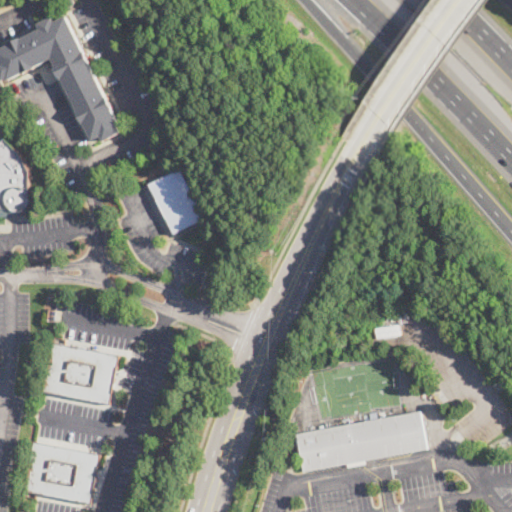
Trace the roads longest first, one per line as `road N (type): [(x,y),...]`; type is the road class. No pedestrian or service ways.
road 1 (secondary): [(361,154),(290,295),(206,511)]
road 2 (motorway): [(354,0),(511,160)]
road 3 (secondary): [(361,154),(463,0)]
road 4 (motorway): [(308,0),(426,128)]
road 5 (motorway): [(426,128),(511,229)]
